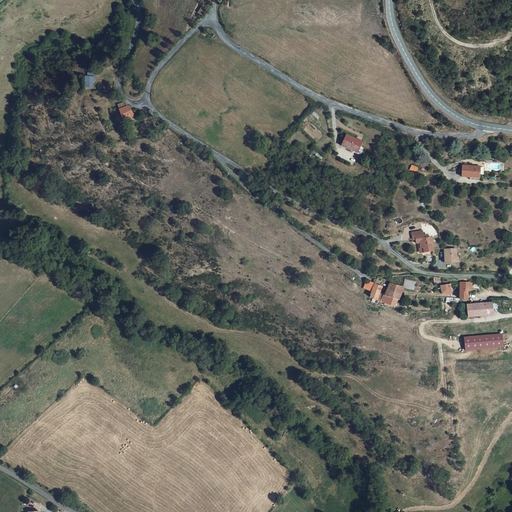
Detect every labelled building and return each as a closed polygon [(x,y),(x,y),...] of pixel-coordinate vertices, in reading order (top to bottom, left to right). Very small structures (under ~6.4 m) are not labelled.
[(82,76),(82,88),(92,88),(92,76),(82,76)] [(133,116),(128,106),(125,107),(120,110),(123,117),(126,121),(128,121),(127,119),(130,117),(133,116)] [(362,141),(346,135),(342,146),(362,154),(365,147),(361,145),(362,141)] [(480,166),(463,165),(462,176),(470,177),(470,180),(481,180),(482,175),(480,175),(480,166)] [(421,231),(411,233),(412,238),(415,237),(415,238),(414,239),(415,243),(418,242),(419,248),(422,248),(423,252),(425,252),(424,262),(432,263),(434,256),(431,256),(432,251),(430,237),(427,237),(426,234),(422,235),(421,231)] [(456,249),(447,250),(447,261),(456,261),(456,249)] [(405,280),(404,288),(414,291),(415,286),(417,282),(405,280)] [(372,292),(375,284),(367,281),(364,289),(372,292)] [(469,294),(469,289),(472,289),(472,283),(462,283),(461,299),(469,300),(469,294)] [(375,284),(372,292),(370,298),(394,308),(400,294),(388,289),(384,295),(380,293),(382,287),(375,284)] [(390,284),(388,289),(400,294),(403,288),(390,284)] [(452,285),(442,286),(444,294),(453,294),(452,285)] [(464,308),(465,318),(495,315),(493,302),(467,304),(468,307),(464,308)] [(503,347),(502,334),(464,337),(466,350),(503,347)]
